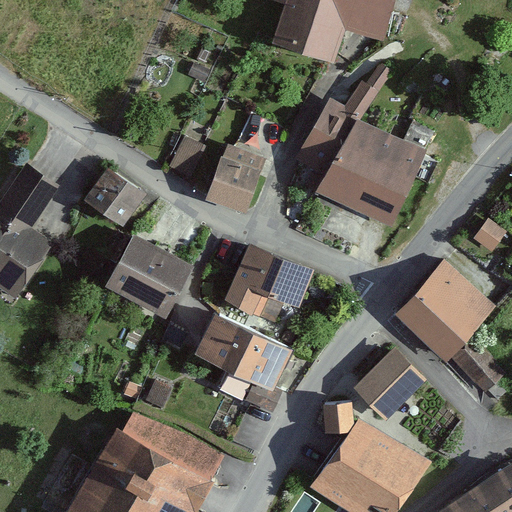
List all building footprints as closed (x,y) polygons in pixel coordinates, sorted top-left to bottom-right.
[(291,0),(295,1),(345,16),(394,31),(402,0),(291,0)] [(345,16),(295,1),(284,39),(334,54),(345,16)] [(409,137),(333,103),(308,160),(331,171),(323,188),(395,220),(435,130),(416,122),(409,137)] [(170,169),(211,182),(223,143),(182,130),(170,169)] [(266,165),(225,151),(209,193),(250,208),(266,165)] [(62,183),(27,160),(0,202),(0,281),(19,294),(51,244),(31,230),(62,183)] [(146,188),(110,165),(89,198),(124,221),(146,188)] [(489,213),(474,234),(494,247),(508,226),(489,213)] [(197,264),(136,232),(110,281),(171,313),(197,264)] [(314,272),(254,246),(230,300),(277,321),(286,300),(299,305),(314,272)] [(451,260),(405,309),(450,352),(497,303),(451,260)] [(241,368),(259,329),(219,311),(201,350),(241,368)] [(298,347),(259,329),(241,368),(280,386),(298,347)] [(477,339),(457,357),(488,392),(508,375),(477,339)] [(396,350),(359,386),(391,417),(427,381),(396,350)] [(246,390),(251,377),(228,368),(223,381),(246,390)] [(285,393),(258,381),(250,398),(277,410),(285,393)] [(355,401),(327,403),(329,421),(356,418),(355,401)] [(393,511),(425,463),(360,421),(318,488),(356,511),(393,511)] [(173,511),(178,505),(190,511),(195,511),(213,481),(120,429),(73,511),(173,511)] [(511,511),(511,465),(444,511),(511,511)]
